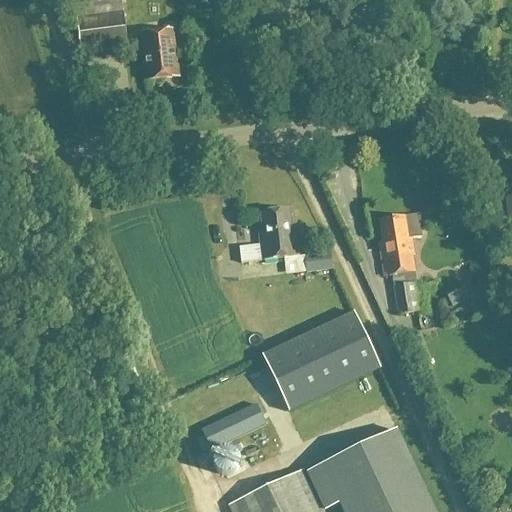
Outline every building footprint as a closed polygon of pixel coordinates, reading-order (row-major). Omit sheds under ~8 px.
[(120,0),(69,0),(72,20),(76,19),(80,53),(127,47),(120,0)] [(177,78),(172,32),(140,36),(145,82),(177,78)] [(259,215),(261,227),(257,228),(262,262),(298,257),(296,235),(292,236),(288,211),(259,215)] [(421,313),(415,273),(412,258),(414,258),(411,240),(421,238),(418,215),(379,221),(382,244),(378,245),(383,278),(391,277),(397,316),(421,313)] [(304,256),(306,274),(331,271),(330,254),(304,256)] [(178,329),(160,331),(163,361),(270,348),(264,299),(176,309),(178,329)] [(288,414),(380,370),(353,315),(262,358),(288,414)] [(256,406),(200,432),(210,452),(266,426),(256,406)] [(305,476),(312,491),(311,492),(302,473),(230,507),(232,511),(320,511),(319,509),(337,501),(342,511),(433,511),(397,433),(305,476)] [(229,450),(222,449),(214,452),(210,458),(208,465),(211,472),(217,477),(224,479),(231,477),(235,472),(238,466),(238,459),(234,453),(229,450)]
